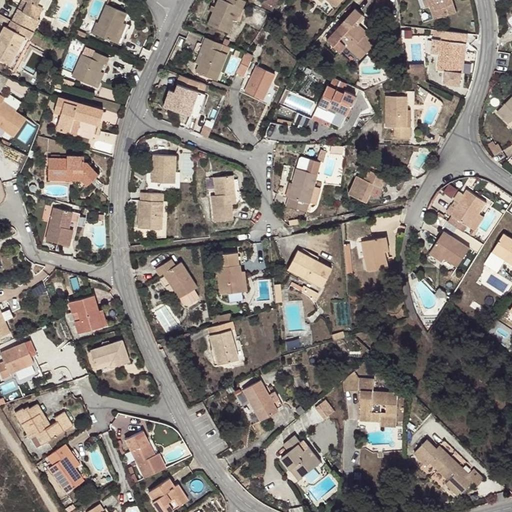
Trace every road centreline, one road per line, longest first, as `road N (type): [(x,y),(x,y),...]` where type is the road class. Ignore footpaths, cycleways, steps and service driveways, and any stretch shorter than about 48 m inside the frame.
road 1 (residential): [(453,149),(406,234),(402,267),(415,324),(432,349)]
road 2 (residential): [(133,116),(119,197),(125,279)]
road 3 (residential): [(10,190),(34,254),(125,279)]
road 4 (residential): [(453,149),(487,63),(483,0)]
road 5 (unknown): [(418,207),(266,226)]
road 6 (residential): [(125,279),(145,341),(185,419)]
road 7 (residential): [(257,162),(133,116)]
